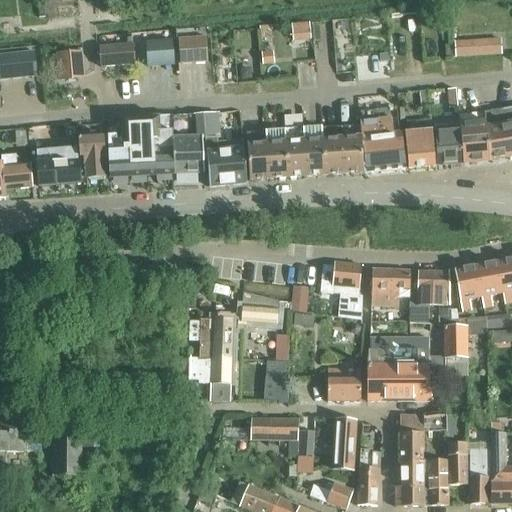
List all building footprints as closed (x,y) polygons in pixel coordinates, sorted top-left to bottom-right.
[(179,40),(181,65),(206,63),(204,38),(179,40)] [(499,40),(454,43),(455,58),(499,55),(499,40)] [(171,42),(143,44),(145,68),(173,66),(171,42)] [(99,48),(101,68),(133,66),(132,45),(99,48)] [(34,53),(0,56),(0,80),(36,77),(34,53)] [(55,55),(57,80),(83,78),(81,53),(55,55)] [(269,66),(286,63),(284,53),(268,56),(269,66)] [(511,109),(483,115),(484,128),(487,163),(511,158),(511,109)] [(202,117),(204,139),(209,189),(246,186),(243,151),(214,153),(213,139),(220,139),(218,115),(201,116),(202,117)] [(461,166),(487,163),(484,128),(483,115),(481,115),(455,116),(456,120),(461,166)] [(201,140),(204,139),(202,117),(201,116),(186,117),(170,117),(173,177),(203,174),(201,140)] [(170,117),(106,121),(106,123),(108,180),(173,177),(170,117)] [(407,136),(403,136),(407,171),(433,169),(428,120),(405,122),(407,136)] [(432,130),(431,130),(435,168),(461,166),(456,120),(440,122),(440,129),(432,130)] [(359,124),(360,127),(364,174),(403,172),(400,134),(391,135),(389,121),(359,124)] [(344,176),(364,174),(360,127),(340,128),(344,176)] [(325,177),(344,176),(340,128),(322,129),(325,177)] [(306,179),(325,177),(322,129),(303,131),(306,179)] [(303,131),(284,132),(288,180),(306,179),(303,131)] [(269,181),(288,180),(284,132),(265,133),(269,181)] [(249,183),(269,181),(265,133),(246,135),(249,183)] [(86,180),(106,178),(102,138),(77,140),(78,159),(81,159),(82,166),(84,166),(86,180)] [(50,153),(51,153),(51,149),(45,150),(45,153),(36,153),(38,188),(53,187),(50,153)] [(50,153),(53,187),(79,185),(76,151),(51,153),(50,153)] [(2,164),(4,191),(31,189),(29,165),(16,166),(15,156),(0,157),(0,159),(0,165),(2,164)] [(511,299),(511,293),(511,292),(511,260),(495,263),(501,295),(503,306),(511,303),(511,299)] [(490,297),(501,295),(495,263),(486,265),(474,267),(480,299),(482,310),(492,308),(490,297)] [(319,291),(319,293),(340,295),(338,321),(361,323),(361,309),(361,298),(357,298),(357,294),(360,268),(334,265),(334,267),(322,265),(319,291)] [(468,301),(480,299),(474,267),(463,269),(453,271),(461,314),(470,312),(468,301)] [(399,291),(409,291),(409,273),(371,272),(370,309),(398,309),(399,291)] [(447,308),(446,274),(416,273),(416,294),(409,294),(408,323),(426,324),(426,312),(426,308),(447,308)] [(240,323),(277,325),(277,311),(278,301),(243,293),(240,323)] [(290,312),(303,314),(304,305),(299,304),(291,303),(290,312)] [(293,325),(313,327),(314,317),(294,315),(293,325)] [(199,361),(231,362),(232,323),(200,322),(199,361)] [(443,378),(465,378),(466,330),(443,330),(443,357),(429,356),(429,352),(428,338),(369,338),(368,353),(366,367),(366,404),(430,403),(429,376),(443,376),(443,378)] [(229,403),(231,362),(199,361),(199,385),(209,385),(209,403),(229,403)] [(326,371),(327,404),(359,403),(359,379),(359,370),(326,371)] [(422,450),(422,433),(422,417),(399,418),(399,466),(419,466),(418,450),(422,450)] [(446,433),(445,418),(422,417),(422,433),(446,433)] [(445,418),(446,433),(447,433),(447,445),(448,462),(448,487),(466,487),(466,446),(453,445),(453,436),(455,436),(455,418),(445,418)] [(251,442),(297,442),(297,420),(251,419),(251,442)] [(26,455),(40,455),(41,428),(27,427),(27,421),(0,420),(0,465),(6,465),(6,455),(26,455)] [(332,472),(352,473),(354,423),(335,422),(332,472)] [(491,439),(489,507),(511,507),(511,469),(503,469),(504,436),(502,436),(502,426),(490,426),(491,439)] [(296,459),(312,461),(315,431),(299,430),(298,457),(296,457),(296,459)] [(52,480),(80,481),(81,437),(53,436),(52,480)] [(423,490),(423,485),(422,463),(422,450),(418,450),(419,466),(399,466),(399,489),(399,490),(423,490)] [(469,507),(488,507),(488,451),(469,450),(469,507)] [(356,507),(376,508),(378,471),(379,453),(371,453),(371,451),(359,451),(356,507)] [(311,475),(312,461),(296,459),(295,473),(311,475)] [(426,485),(423,485),(423,490),(423,509),(426,508),(447,508),(446,485),(446,462),(426,462),(426,485)] [(248,511),(304,511),(253,490),(254,488),(248,485),(239,508),(248,511)] [(312,486),(308,497),(314,499),(325,504),(345,511),(347,507),(352,492),(333,485),(330,493),(312,486)] [(399,490),(399,489),(394,489),(394,509),(423,509),(423,490),(399,490)] [(197,501),(211,507),(215,497),(201,491),(197,501)]
